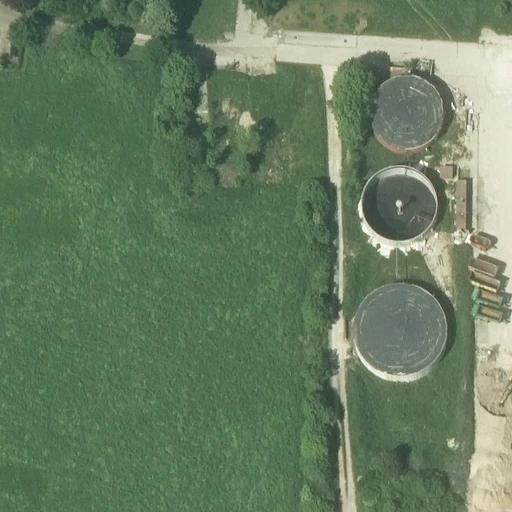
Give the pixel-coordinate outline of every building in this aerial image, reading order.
[(381,82),(402,84),(409,84),(410,74),(382,72),(381,82)] [(421,86),(409,84),(402,84),(391,87),(381,94),(374,103),(370,113),(370,124),(372,135),(378,145),(387,152),(397,157),(408,158),(419,156),(429,151),(437,143),(443,133),(444,122),(443,110),(438,100),(430,92),(421,86)] [(457,170),(467,170),(467,121),(458,121),(457,170)] [(511,161),(496,161),(490,283),(511,284),(511,161)] [(438,210),(436,199),(430,190),(422,182),(413,177),(402,175),(391,176),(381,179),(372,186),(366,195),(362,205),(361,216),(364,227),(369,236),(377,244),(387,249),(397,251),(408,250),(418,246),(427,240),(434,231),(437,221),(438,210)] [(457,235),(466,235),(467,187),(457,186),(457,235)] [(354,342),(357,355),(363,367),(373,376),(384,382),(397,385),(410,384),(423,379),(433,371),(441,361),(446,348),(447,335),(444,322),(437,311),(428,301),(416,295),(403,292),(390,293),(377,298),(367,306),(359,317),(354,329),(354,342)]
